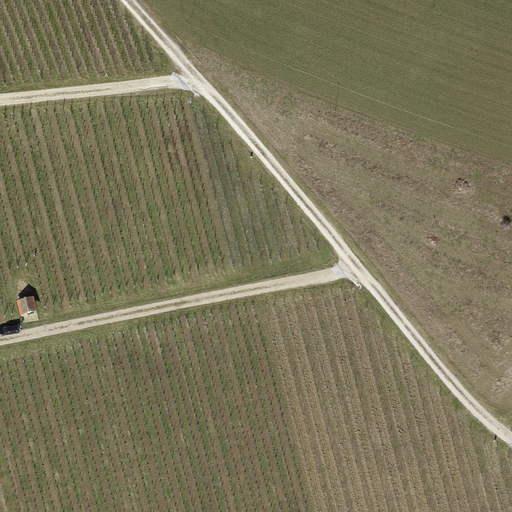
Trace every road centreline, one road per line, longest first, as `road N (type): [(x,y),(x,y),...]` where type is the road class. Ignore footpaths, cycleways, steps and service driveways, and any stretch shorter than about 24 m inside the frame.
road 1 (track): [(132,0),(468,401),(511,438)]
road 2 (track): [(356,266),(0,340)]
road 3 (track): [(0,95),(202,79)]
